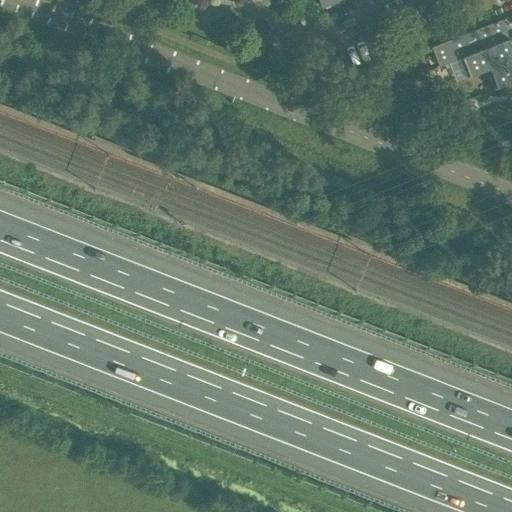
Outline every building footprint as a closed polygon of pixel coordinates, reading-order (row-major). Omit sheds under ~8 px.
[(460,57),(508,38),(501,20),(473,31),(477,41),(467,46),(462,35),(428,49),(436,68),(461,58),(460,57)] [(468,77),(486,70),(486,68),(511,57),(511,47),(508,38),(460,57),(461,58),(468,77)] [(494,89),(511,82),(511,57),(486,68),(486,70),(494,89)] [(392,70),(384,73),(387,80),(395,78),(392,70)] [(402,82),(394,85),(405,90),(402,82)]
